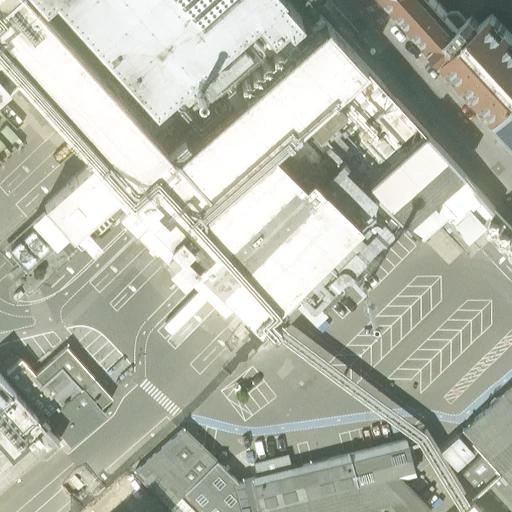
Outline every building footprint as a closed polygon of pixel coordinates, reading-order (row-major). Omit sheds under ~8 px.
[(0,54),(17,74),(93,160),(140,116),(34,0),(8,0),(0,7),(0,54)] [(47,0),(56,0),(153,109),(197,70),(213,88),(262,44),(246,26),(256,17),(273,36),(299,13),(286,0),(39,0),(43,4),(47,0)] [(385,0),(495,122),(511,105),(511,39),(491,16),(479,27),(470,18),(465,22),(457,13),(449,13),(447,16),(432,0),(385,0)] [(121,193),(118,196),(126,207),(120,212),(155,253),(158,251),(270,147),(301,118),(361,61),(323,20),(174,157),(140,116),(93,160),(121,193)] [(0,89),(17,74),(0,54),(0,89)] [(511,140),(511,105),(495,122),(511,140)] [(311,174),(360,221),(275,308),(289,322),(299,311),(314,325),(325,314),(323,311),(406,225),(365,186),(301,118),(270,147),(303,181),(311,174)] [(494,211),(422,131),(365,185),(406,225),(434,199),(456,223),(470,211),(481,223),(494,211)] [(270,147),(158,251),(182,275),(194,264),(202,272),(303,181),(270,147)] [(92,160),(41,205),(71,239),(74,236),(83,227),(118,196),(121,193),(92,160)] [(311,174),(303,181),(202,272),(236,305),(257,325),(265,318),(275,308),(360,221),(311,174)] [(101,247),(83,227),(74,236),(93,255),(101,247)] [(33,229),(11,251),(29,269),(51,248),(33,229)] [(194,264),(182,275),(224,316),(236,305),(202,272),(194,264)] [(25,361),(9,374),(74,449),(110,418),(102,409),(113,399),(70,349),(38,376),(25,361)] [(0,488),(42,450),(46,454),(60,440),(0,373),(0,488)] [(511,386),(461,432),(483,457),(511,489),(511,386)] [(238,484),(183,430),(133,473),(171,511),(174,511),(180,507),(184,511),(183,511),(261,511),(253,480),(238,484)] [(256,479),(253,480),(261,511),(268,511),(398,478),(414,473),(406,441),(292,470),(256,479)] [(252,465),(256,479),(292,470),(289,456),(252,465)] [(497,511),(511,511),(511,489),(483,457),(463,474),(497,511)] [(268,511),(368,511),(390,507),(394,511),(425,511),(428,510),(398,478),(268,511)]
